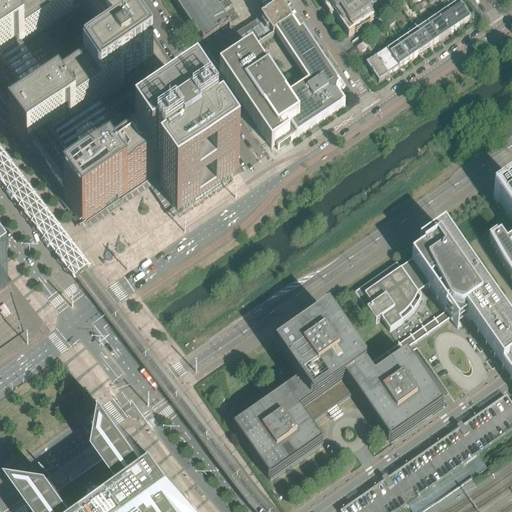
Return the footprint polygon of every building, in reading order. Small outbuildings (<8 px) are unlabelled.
[(145,35),(121,0),(120,0),(118,1),(117,0),(34,0),(32,2),(7,18),(13,28),(18,25),(21,28),(16,31),(24,44),(49,27),(71,13),(83,4),(117,54),(83,77),(58,94),(65,104),(70,101),(72,104),(67,107),(75,120),(81,116),(100,103),(134,80),(168,130),(196,111),(172,76),(170,77),(166,73),(169,71),(163,62),(145,35)] [(211,0),(171,0),(175,5),(176,7),(176,6),(182,16),(183,18),(183,17),(190,27),(189,27),(190,29),(191,28),(192,30),(192,29),(196,36),(197,37),(201,44),(202,45),(203,46),(203,45),(203,46),(204,45),(229,28),(230,28),(229,27),(239,21),(227,4),(219,10),(219,9),(218,10),(211,0)] [(265,0),(257,6),(263,16),(279,5),(278,3),(279,3),(276,0),(265,0)] [(366,0),(322,0),(348,39),(373,22),(366,11),(372,7),(366,0)] [(457,5),(453,0),(452,0),(446,5),(442,0),(438,0),(438,1),(446,12),(458,30),(469,23),(457,5)] [(282,10),(280,7),(272,12),(239,34),(235,37),(235,36),(208,55),(220,73),(252,53),(276,36),(275,36),(292,25),(290,22),(291,21),(290,20),(289,20),(283,11),(284,11),(283,9),(282,10)] [(395,15),(391,9),(387,12),(390,18),(395,15)] [(392,20),(390,18),(387,12),(383,15),(388,22),(392,20)] [(458,30),(446,12),(436,19),(448,37),(458,30)] [(0,112),(10,127),(8,128),(27,153),(29,151),(49,179),(48,181),(49,183),(51,185),(53,184),(65,200),(63,201),(82,226),(128,195),(152,179),(134,153),(115,166),(81,116),(75,120),(67,107),(72,104),(70,101),(65,104),(58,94),(53,98),(19,48),(24,44),(16,31),(21,28),(18,25),(13,28),(7,18),(1,22),(0,20),(0,112)] [(448,37),(436,19),(425,26),(438,44),(448,37)] [(284,102),(252,53),(220,73),(271,150),(275,148),(277,150),(276,150),(277,152),(279,151),(279,150),(284,146),(285,147),(286,147),(288,147),(289,146),(289,145),(289,143),(290,143),(344,108),(342,104),(336,95),(337,91),(339,90),(337,86),(336,86),(302,34),(299,35),(292,25),(275,36),(276,36),(278,40),(283,47),(309,86),(284,102)] [(438,44),(425,26),(415,33),(427,51),(438,44)] [(427,51),(415,33),(413,29),(409,32),(410,34),(404,38),(405,40),(418,58),(427,51)] [(382,39),(379,33),(374,36),(378,42),(382,39)] [(375,55),(369,47),(373,45),(369,39),(364,43),(368,49),(373,57),(375,55)] [(418,58),(405,40),(396,46),(408,64),(418,58)] [(368,49),(364,43),(355,49),(359,55),(368,49)] [(408,64),(396,46),(386,53),(398,71),(408,64)] [(398,71),(386,53),(375,60),(387,78),(398,71)] [(387,78),(375,60),(366,66),(378,84),(380,83),(381,83),(384,81),(384,80),(387,78)] [(238,174),(221,149),(217,152),(209,140),(213,137),(196,111),(168,130),(134,153),(152,179),(156,175),(164,187),(160,190),(163,195),(162,198),(166,199),(171,207),(170,207),(170,208),(170,209),(170,210),(170,211),(171,211),(172,211),(173,212),(173,211),(174,211),(177,216),(238,174)] [(14,186),(5,173),(1,176),(10,189),(14,186)] [(511,185),(493,199),(511,226),(511,242),(506,247),(500,238),(490,245),(498,261),(508,277),(511,283),(511,185)] [(310,426),(354,395),(390,447),(443,410),(406,357),(374,379),(371,376),(455,317),(459,319),(461,319),(462,318),(465,317),(510,381),(511,384),(511,405),(511,406),(506,399),(463,429),(461,426),(456,429),(458,432),(388,481),(386,478),(381,481),(383,484),(343,511),(400,511),(406,509),(408,511),(420,511),(469,478),(484,468),(478,458),(511,434),(511,330),(444,233),(419,251),(419,252),(422,250),(425,255),(411,265),(412,267),(402,274),(396,266),(354,296),(375,326),(381,322),(389,334),(405,323),(409,319),(412,316),(417,310),(420,304),(421,301),(416,295),(429,286),(447,311),(448,310),(448,312),(366,369),(328,314),(275,352),(298,384),(286,392),(233,429),(270,482),(323,445),(310,426)] [(8,284),(0,272),(0,290),(1,290),(8,284)] [(11,314),(4,305),(0,308),(0,310),(2,314),(0,315),(3,320),(11,314)] [(95,500),(77,511),(74,511),(36,506),(40,511),(198,511),(187,496),(177,503),(131,438),(131,439),(123,479),(105,492),(104,491),(102,490),(100,490),(98,490),(96,491),(95,493),(94,495),(94,498),(95,500)]
